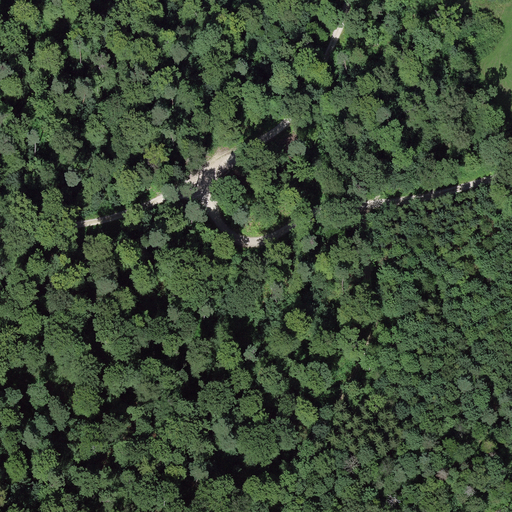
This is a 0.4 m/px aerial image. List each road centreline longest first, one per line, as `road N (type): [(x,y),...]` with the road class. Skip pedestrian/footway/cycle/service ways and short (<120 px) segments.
road 1 (track): [(0,231),(101,221),(200,185),(217,224),(248,244),(312,210),(367,203)]
road 2 (track): [(367,203),(373,333),(334,409),(285,471),(273,511)]
road 3 (track): [(200,185),(289,118),(326,57),(347,0)]
road 4 (track): [(285,471),(226,465),(105,427)]
road 5 (track): [(343,13),(337,102),(363,162)]
road 6 (track): [(511,173),(397,203),(367,203)]
road 7 (track): [(111,0),(69,28),(0,47)]
